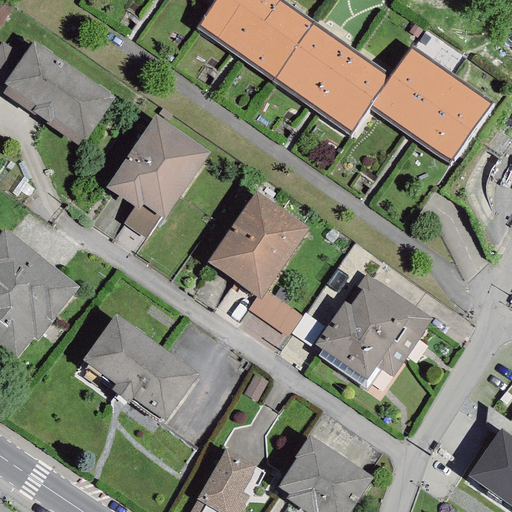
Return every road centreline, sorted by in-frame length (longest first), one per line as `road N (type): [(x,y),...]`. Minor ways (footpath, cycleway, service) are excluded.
road 1 (residential): [(52,215),(414,458)]
road 2 (residential): [(511,279),(414,458)]
